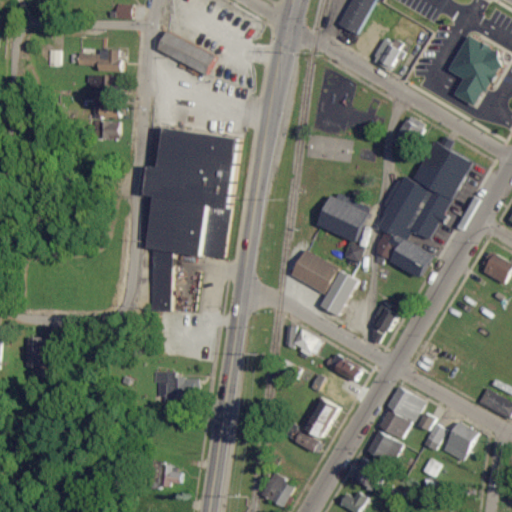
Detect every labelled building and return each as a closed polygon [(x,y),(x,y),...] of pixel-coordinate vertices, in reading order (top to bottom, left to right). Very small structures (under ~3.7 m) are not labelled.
[(375,5),(365,0),(353,0),(341,25),(360,35),(375,5)] [(117,20),(134,20),(135,5),(117,4),(117,20)] [(160,52),(211,73),(218,55),(168,34),(160,52)] [(480,107),(495,76),(499,78),(510,56),(470,36),(453,72),(466,78),(457,96),(480,107)] [(375,62),(393,72),(404,50),(386,40),(375,62)] [(49,65),(62,65),(62,50),(50,50),(49,65)] [(81,65),(101,66),(101,72),(123,73),(123,50),(102,50),(101,54),(81,54),(81,65)] [(123,76),(91,75),(91,91),(123,92),(123,76)] [(95,117),(122,118),(122,113),(112,112),(112,102),(96,101),(95,117)] [(426,125),(413,116),(395,142),(409,151),(426,125)] [(122,122),(96,121),(96,139),(121,139),(122,122)] [(241,138),(168,129),(163,166),(152,165),(148,194),(158,195),(151,248),(157,249),(149,307),(171,310),(178,252),(226,258),(241,138)] [(473,159),(437,142),(418,180),(406,175),(381,226),(388,230),(377,253),(425,276),(436,253),(410,241),(415,230),(435,239),(473,159)] [(335,192),(320,225),(358,241),(373,208),(335,192)] [(362,262),(367,247),(352,241),(346,256),(362,262)] [(330,293),(342,266),(307,249),(294,276),(330,293)] [(511,274),(511,260),(494,251),(483,270),(507,284),(511,274)] [(359,278),(340,270),(325,307),(344,315),(359,278)] [(373,339),(380,342),(383,337),(379,335),(383,326),(392,331),(401,313),(388,307),(373,339)] [(295,345),(316,356),(325,340),(304,329),(295,345)] [(50,337),(29,337),(28,367),(49,367),(50,337)] [(337,371),(357,382),(365,368),(345,357),(337,371)] [(178,372),(155,372),(155,382),(159,382),(159,398),(201,398),(201,378),(178,378),(178,372)] [(418,420),(428,399),(399,386),(390,407),(418,420)] [(482,402),(511,418),(511,416),(511,400),(489,388),(482,402)] [(308,428),(324,436),(340,405),(323,397),(308,428)] [(404,438),(414,421),(392,408),(382,425),(404,438)] [(421,424),(431,430),(438,418),(428,412),(421,424)] [(446,451),(466,460),(480,430),(460,421),(446,451)] [(426,444),(438,450),(449,429),(437,423),(426,444)] [(298,442),(317,452),(322,440),(304,430),(298,442)] [(405,443),(380,430),(370,450),(395,463),(405,443)] [(355,479),(380,489),(388,467),(363,458),(355,479)] [(442,464),(431,458),(425,471),(436,476),(442,464)] [(183,486),(184,472),(174,472),(174,465),(160,464),(159,485),(183,486)] [(264,494),(287,506),(298,485),(276,473),(264,494)] [(349,493),(343,504),(357,511),(362,511),(371,497),(360,491),(357,497),(349,493)]
